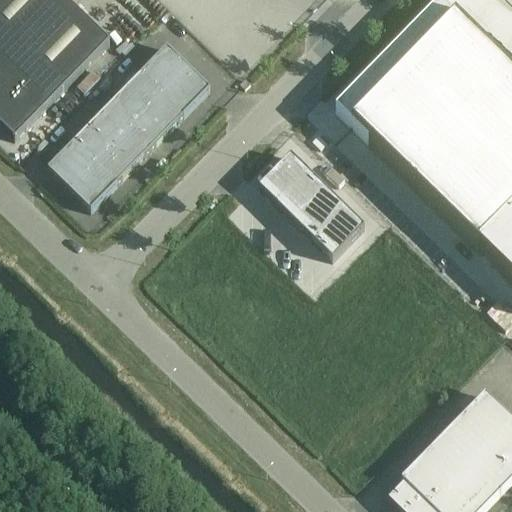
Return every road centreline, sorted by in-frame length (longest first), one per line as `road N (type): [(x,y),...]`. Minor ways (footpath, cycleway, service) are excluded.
road 1 (unclassified): [(96,287),(376,0)]
road 2 (unclassified): [(96,287),(324,511)]
road 3 (unclassified): [(0,195),(96,287)]
